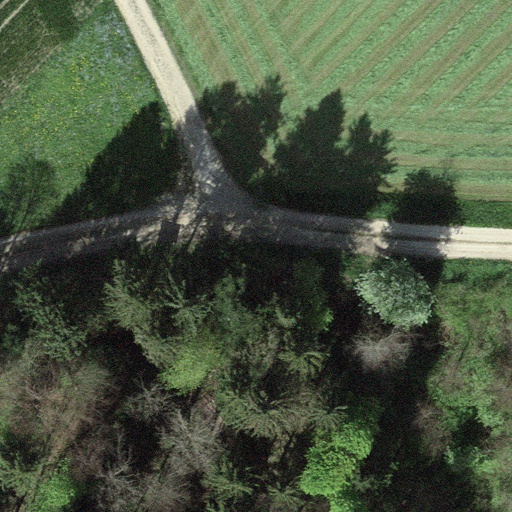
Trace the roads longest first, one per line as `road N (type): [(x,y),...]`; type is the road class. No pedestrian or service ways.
road 1 (track): [(0,270),(213,220),(472,247),(511,244)]
road 2 (track): [(141,0),(213,220)]
